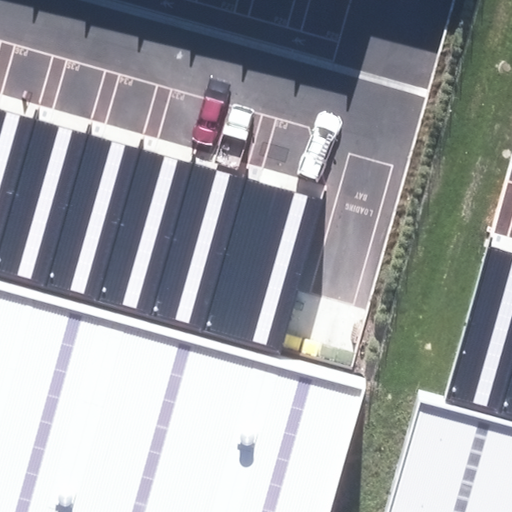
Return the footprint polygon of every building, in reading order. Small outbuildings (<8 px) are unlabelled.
[(0,270),(279,348),(321,198),(0,109),(0,270)] [(503,403),(511,369),(511,240),(488,234),(446,387),(503,403)] [(0,511),(327,511),(364,379),(0,280),(0,511)] [(511,405),(511,369),(503,403),(511,405)] [(511,511),(511,424),(412,398),(380,511),(511,511)]
